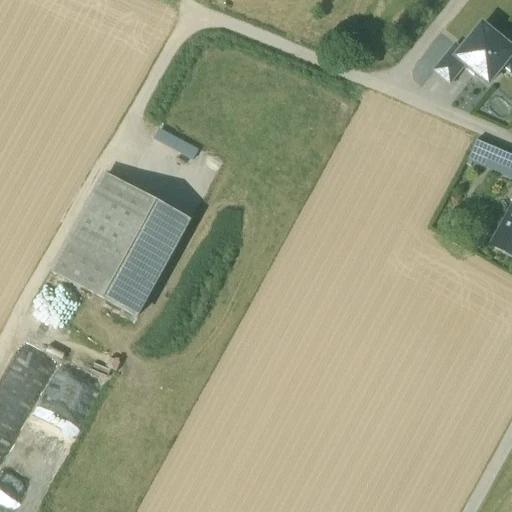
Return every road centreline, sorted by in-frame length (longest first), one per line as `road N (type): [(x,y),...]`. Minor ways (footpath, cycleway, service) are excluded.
road 1 (track): [(0,352),(188,13)]
road 2 (residential): [(511,148),(340,78)]
road 3 (track): [(466,0),(393,96)]
